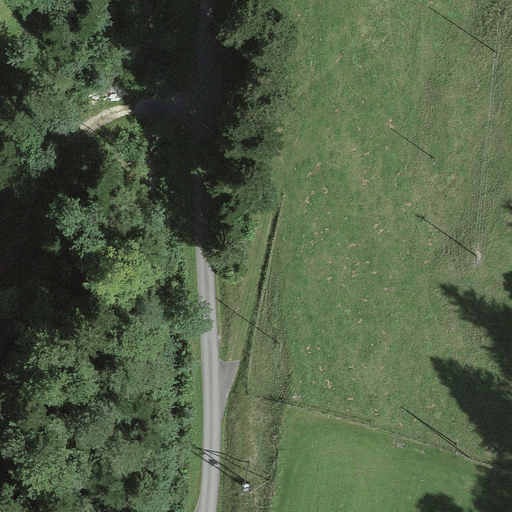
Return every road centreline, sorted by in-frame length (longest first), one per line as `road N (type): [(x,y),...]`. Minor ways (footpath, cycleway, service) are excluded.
road 1 (track): [(211,0),(203,102),(207,511)]
road 2 (track): [(0,269),(85,128),(134,108),(203,102)]
